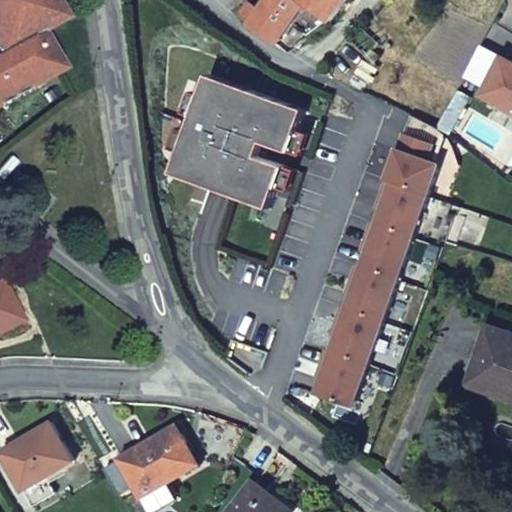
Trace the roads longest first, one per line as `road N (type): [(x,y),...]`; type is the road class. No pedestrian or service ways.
road 1 (residential): [(171,318),(110,0)]
road 2 (residential): [(264,410),(167,383),(0,380)]
road 3 (residential): [(171,318),(0,198)]
road 4 (residential): [(399,511),(264,410)]
road 5 (residential): [(196,0),(273,61),(332,84)]
road 6 (residential): [(264,410),(171,318)]
